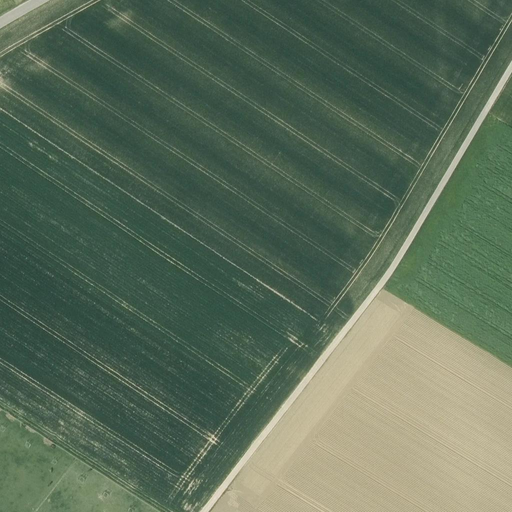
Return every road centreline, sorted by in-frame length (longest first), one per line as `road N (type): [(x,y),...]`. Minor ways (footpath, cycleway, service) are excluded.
road 1 (track): [(204,511),(392,269),(511,66)]
road 2 (track): [(165,511),(0,406)]
